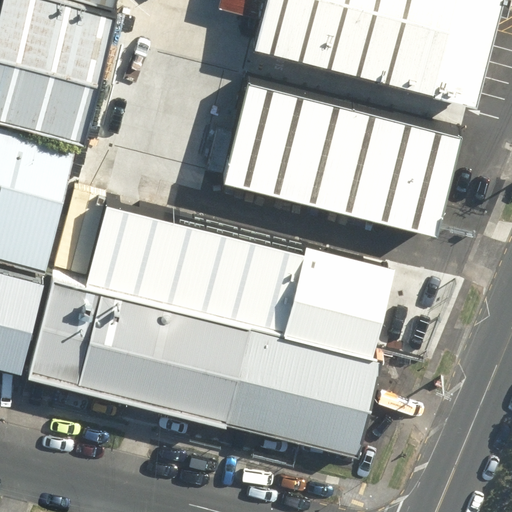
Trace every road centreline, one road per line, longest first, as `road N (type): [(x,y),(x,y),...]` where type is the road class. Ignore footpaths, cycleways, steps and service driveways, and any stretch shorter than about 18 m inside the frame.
road 1 (residential): [(0,460),(216,511)]
road 2 (secondary): [(511,327),(434,511)]
